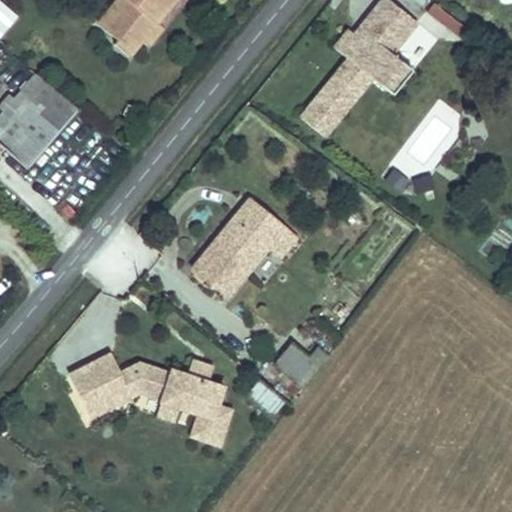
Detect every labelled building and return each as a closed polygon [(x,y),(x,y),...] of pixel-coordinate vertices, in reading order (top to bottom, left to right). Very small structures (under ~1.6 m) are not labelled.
[(111,0),(98,16),(134,45),(147,28),(154,33),(168,15),(163,11),(171,0),(111,0)] [(349,60),(301,118),(325,137),(373,79),(394,96),(414,72),(393,55),(419,24),(389,0),(385,0),(356,35),(341,53),(349,60)] [(336,48),(341,53),(356,35),(350,31),(336,48)] [(42,93),(0,140),(0,150),(25,172),(72,117),(42,93)] [(399,191),(408,178),(390,166),(381,179),(399,191)] [(189,275),(226,305),(267,254),(276,261),(293,240),(247,203),(189,275)] [(323,360),(313,352),(305,362),(291,351),(275,370),(299,390),(323,360)] [(130,378),(121,359),(79,378),(97,416),(119,406),(115,397),(134,388),(138,397),(149,392),(163,399),(162,404),(186,413),(205,421),(200,435),(196,443),(219,453),(233,417),(222,412),(228,397),(217,392),(222,377),(200,368),(195,382),(175,374),(173,377),(149,367),(130,378)] [(245,394),(274,414),(285,398),(256,378),(245,394)] [(115,397),(119,406),(138,397),(134,388),(115,397)] [(180,427),(186,413),(162,404),(156,417),(180,427)]
